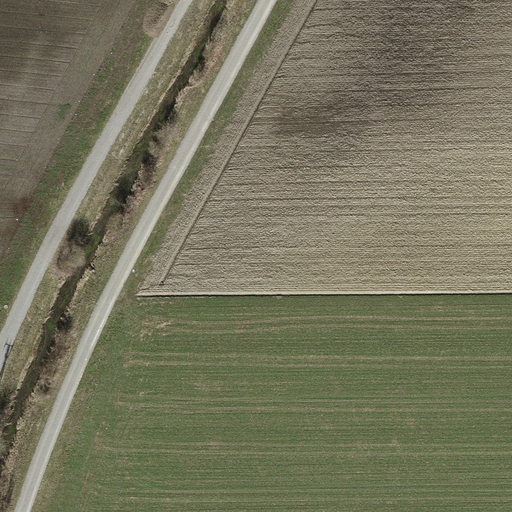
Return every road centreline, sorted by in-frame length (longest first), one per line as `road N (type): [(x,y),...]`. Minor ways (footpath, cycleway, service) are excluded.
road 1 (track): [(22,511),(95,329),(274,0)]
road 2 (track): [(0,372),(89,167),(179,0)]
